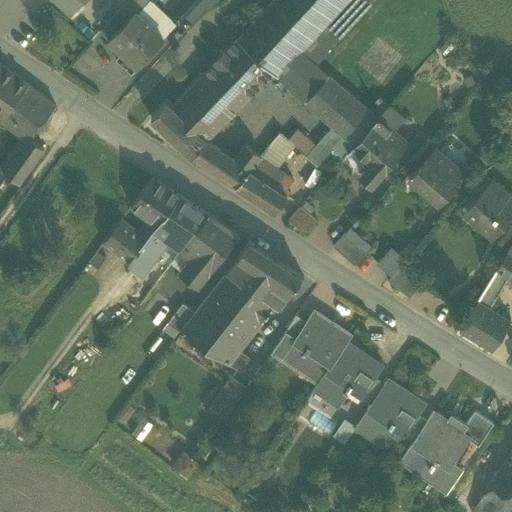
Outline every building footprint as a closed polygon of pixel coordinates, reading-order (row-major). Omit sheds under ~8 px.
[(135,12),(146,0),(124,0),(97,30),(106,38),(132,10),(135,12)] [(146,0),(135,12),(162,37),(174,25),(175,23),(149,0),(146,0)] [(215,0),(192,0),(177,17),(188,27),(204,10),(218,2),(215,0)] [(271,0),(234,39),(272,73),(333,126),(354,144),(377,118),(317,64),(372,3),(368,0),(271,0)] [(106,38),(136,66),(162,38),(162,37),(135,12),(132,10),(106,38)] [(190,87),(226,118),(272,73),(234,39),(190,87)] [(55,105),(0,64),(0,120),(22,136),(29,141),(30,139),(55,105)] [(172,107),(207,137),(226,118),(190,87),(172,107)] [(166,102),(152,118),(192,154),(207,137),(172,107),(166,102)] [(377,118),(393,131),(404,118),(388,105),(377,118)] [(393,131),(377,118),(354,144),(340,160),(358,174),(361,174),(370,183),(379,173),(380,174),(407,144),(393,131)] [(354,144),(333,126),(314,147),(308,155),(319,164),(325,156),(336,165),(340,160),(354,144)] [(248,170),(275,187),(284,173),(277,169),(297,146),(292,142),(281,133),(261,157),(248,170)] [(297,146),(308,155),(314,147),(300,135),(292,142),(297,146)] [(22,136),(2,165),(8,170),(6,173),(19,183),(43,149),(30,139),(29,141),(22,136)] [(192,154),(235,186),(248,170),(261,157),(245,144),(233,156),(207,137),(192,154)] [(447,144),(437,156),(456,173),(467,161),(447,144)] [(431,151),(407,179),(437,204),(461,177),(456,173),(437,156),(431,151)] [(235,186),(276,212),(286,194),(275,187),(248,170),(235,186)] [(179,195),(151,177),(130,206),(146,216),(158,224),(179,195)] [(511,199),(491,181),(469,206),(482,217),(478,222),(494,237),(511,215),(511,199)] [(208,214),(179,195),(158,224),(171,233),(186,243),(208,214)] [(318,222),(300,207),(288,220),(306,236),(318,222)] [(237,233),(208,214),(186,243),(182,250),(191,257),(181,270),(198,284),(237,233)] [(130,260),(158,224),(146,216),(142,222),(138,229),(121,218),(102,242),(130,260)] [(171,233),(158,224),(130,260),(139,266),(147,270),(155,257),(171,233)] [(186,243),(171,233),(155,257),(169,267),(172,263),(182,250),(186,243)] [(343,234),(333,246),(355,265),(365,253),(343,234)] [(301,275),(248,241),(237,258),(226,272),(274,305),(277,307),(289,293),(301,275)] [(387,245),(372,262),(386,274),(401,256),(387,245)] [(182,250),(172,263),(181,270),(191,257),(182,250)] [(86,266),(94,272),(104,258),(96,252),(86,266)] [(511,256),(506,253),(495,272),(505,278),(511,282),(511,256)] [(399,266),(388,279),(409,297),(421,284),(399,266)] [(240,348),(274,305),(226,272),(180,331),(229,363),(240,348)] [(495,272),(477,302),(486,307),(505,278),(495,272)] [(143,288),(149,292),(157,280),(151,277),(143,288)] [(459,330),(491,349),(508,321),(486,307),(477,302),(459,330)] [(168,322),(179,330),(193,312),(182,303),(168,322)] [(331,324),(312,311),(306,321),(293,341),(304,349),(293,366),(317,382),(347,342),(351,335),(332,322),(331,324)] [(283,335),(293,341),(306,321),(296,315),(283,335)] [(272,351),(293,366),(304,349),(293,341),(283,335),(272,351)] [(363,352),(347,342),(317,382),(313,389),(339,406),(350,389),(360,396),(373,377),(380,367),(362,355),(363,352)] [(240,348),(229,363),(238,371),(250,356),(240,348)] [(211,406),(224,416),(244,386),(231,377),(211,406)] [(373,377),(360,396),(371,403),(384,384),(373,377)] [(387,379),(384,384),(371,403),(356,426),(381,443),(392,427),(404,435),(417,414),(424,405),(405,392),(406,391),(387,379)] [(433,411),(427,421),(413,441),(400,460),(426,477),(437,460),(448,468),(450,466),(468,439),(459,433),(465,424),(454,417),(451,422),(433,411)] [(459,433),(468,439),(478,445),(493,423),(474,411),(465,424),(459,433)] [(427,421),(417,414),(404,435),(413,441),(427,421)] [(511,448),(488,486),(511,500),(511,448)] [(460,473),(450,466),(448,468),(437,460),(426,477),(447,492),(460,473)] [(511,511),(511,500),(488,486),(471,511),(511,511)]
